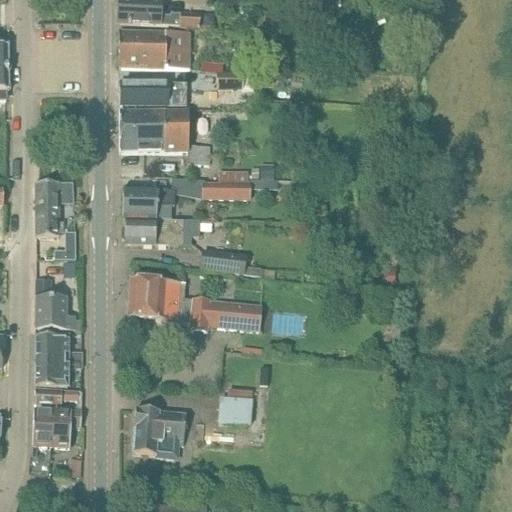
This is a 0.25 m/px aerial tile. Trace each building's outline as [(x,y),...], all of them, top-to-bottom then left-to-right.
[(126,0),(118,0),(117,26),(137,27),(162,28),(179,28),(179,15),(169,15),(169,17),(162,17),(162,1),(138,1),(126,0)] [(292,12),(272,11),(270,37),(290,38),(292,12)] [(179,28),(179,29),(198,30),(199,16),(179,15),(179,28)] [(118,34),(118,71),(138,71),(188,72),(189,36),(118,34)] [(7,48),(0,48),(0,103),(5,104),(5,95),(8,94),(7,48)] [(200,63),(199,73),(217,75),(218,65),(200,63)] [(241,91),(241,76),(218,75),(217,90),(241,91)] [(118,85),(118,109),(167,109),(167,85),(118,85)] [(186,85),(167,85),(167,109),(186,109),(186,85)] [(139,114),(119,115),(119,156),(187,156),(187,168),(207,168),(209,168),(209,149),(189,148),(189,114),(139,114)] [(260,167),(260,182),(273,182),(273,167),(260,167)] [(237,174),(236,186),(247,187),(247,174),(237,174)] [(58,240),(58,186),(35,186),(35,241),(58,240)] [(248,203),(248,187),(247,187),(236,186),(204,186),(204,202),(248,203)] [(124,223),(155,224),(155,221),(159,221),(159,211),(156,211),(156,209),(174,209),(174,195),(165,192),(156,192),(143,191),(123,191),(122,223),(124,223)] [(155,224),(124,223),(124,247),(144,248),(193,249),(193,241),(200,241),(200,224),(155,224)] [(65,255),(55,255),(55,263),(75,263),(75,237),(65,237),(65,255)] [(200,274),(245,279),(247,262),(202,256),(200,274)] [(150,283),(130,282),(127,321),(190,326),(190,333),(207,335),(208,329),(258,335),(261,310),(184,300),(185,285),(150,283)] [(36,283),(35,301),(51,301),(52,283),(36,283)] [(74,321),(65,321),(65,301),(51,301),(35,301),(35,332),(73,332),(74,321)] [(35,362),(80,363),(80,356),(67,356),(67,339),(35,338),(35,362)] [(80,363),(35,362),(34,389),(56,389),(67,389),(67,370),(80,371),(80,363)] [(260,372),(259,389),(267,389),(268,372),(260,372)] [(77,404),(77,395),(34,392),(34,408),(60,409),(61,403),(77,404)] [(229,394),(228,401),(221,401),(219,425),(249,428),(252,396),(229,394)] [(50,450),(51,413),(33,412),(32,450),(50,450)] [(159,414),(155,414),(135,412),(133,431),(135,431),(133,456),(156,458),(157,439),(184,442),(186,418),(159,415),(159,414)] [(81,415),(51,413),(50,450),(69,451),(70,430),(80,430),(81,415)] [(70,463),(70,478),(79,479),(80,463),(70,463)]
